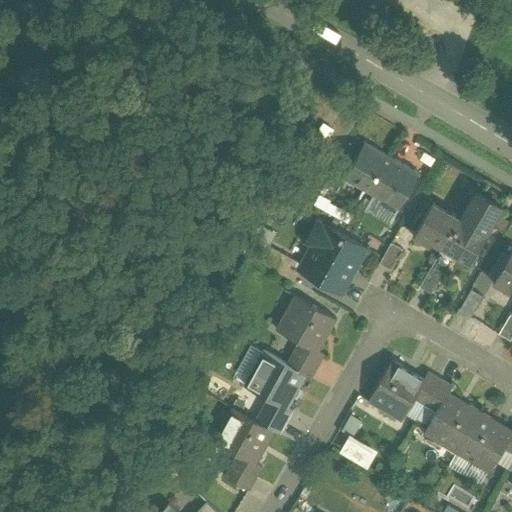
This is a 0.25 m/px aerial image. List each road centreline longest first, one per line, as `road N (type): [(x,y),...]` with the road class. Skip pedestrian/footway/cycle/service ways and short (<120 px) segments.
road 1 (residential): [(273,511),(395,327),(422,328),(511,389)]
road 2 (secondary): [(511,146),(257,0)]
